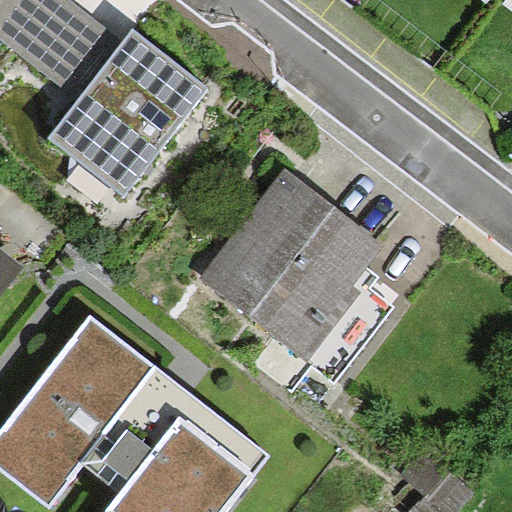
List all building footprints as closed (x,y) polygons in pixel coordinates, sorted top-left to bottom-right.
[(207,97),(132,42),(58,142),(132,197),(207,97)] [(204,284),(331,384),(401,296),(367,269),(381,252),(288,178),(204,284)] [(0,303),(24,273),(0,253),(0,303)] [(177,391),(91,325),(0,441),(0,475),(46,511),(52,511),(84,472),(124,503),(116,511),(232,511),(270,464),(177,391)] [(458,511),(473,496),(428,454),(405,478),(428,499),(416,511),(458,511)]
